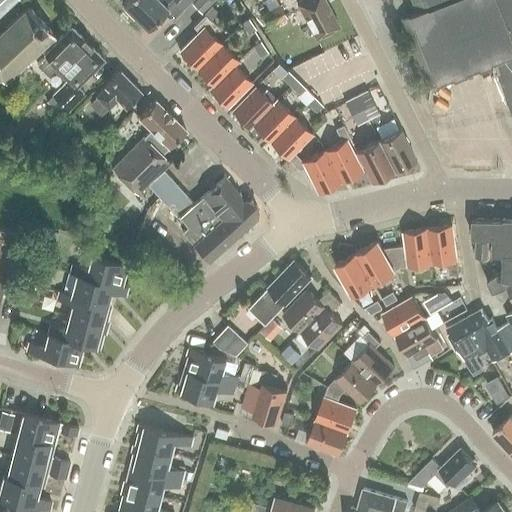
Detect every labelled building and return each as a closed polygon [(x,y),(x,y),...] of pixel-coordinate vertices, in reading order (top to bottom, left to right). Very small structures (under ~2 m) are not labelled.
[(0,0),(0,13),(14,0),(0,0)] [(183,9),(192,0),(161,0),(160,2),(158,0),(125,0),(123,3),(148,29),(169,8),(168,7),(175,1),(183,9)] [(194,0),(191,4),(200,14),(214,0),(194,0)] [(315,39),(339,26),(324,0),(300,0),(296,2),(315,39)] [(426,89),(488,65),(497,61),(500,68),(495,70),(511,119),(511,0),(411,0),(416,12),(399,18),(426,89)] [(0,31),(0,76),(4,81),(55,34),(46,25),(46,24),(38,15),(37,16),(28,6),(0,31)] [(285,18),(279,6),(263,14),(270,27),(285,18)] [(196,68),(220,44),(210,33),(216,27),(205,15),(193,27),(198,33),(179,51),(196,68)] [(249,19),(241,24),(248,35),(256,30),(249,19)] [(37,64),(37,65),(47,75),(52,69),(62,78),(65,76),(67,78),(51,95),(67,110),(84,93),(76,85),(102,58),(70,27),(43,54),(45,56),(37,64)] [(260,41),(252,46),(259,57),(267,52),(260,41)] [(213,85),(234,65),(238,61),(220,44),(196,68),(213,85)] [(213,85),(209,89),(227,107),(251,82),(234,65),(213,85)] [(287,70),(281,76),(289,85),(295,79),(287,70)] [(105,87),(96,96),(97,97),(108,109),(118,99),(125,107),(141,93),(120,71),(104,86),(105,87)] [(295,79),(289,85),(298,95),(305,89),(295,79)] [(273,105),(272,104),(256,87),(231,111),(249,129),(253,124),(273,105)] [(367,91),(356,97),(367,120),(379,114),(367,91)] [(313,97),(306,103),(315,112),(322,106),(313,97)] [(356,97),(345,103),(356,125),(367,120),(356,97)] [(151,130),(112,169),(137,193),(146,185),(162,168),(168,162),(161,154),(185,130),(155,100),(138,117),(151,130)] [(253,124),(270,141),(294,117),(277,100),(272,104),(273,105),(253,124)] [(294,117),(270,141),(288,159),(293,153),(312,135),(294,117)] [(341,142),(324,151),(339,181),(360,170),(345,140),(349,138),(342,125),(335,129),(341,142)] [(414,160),(399,129),(377,139),(393,170),(414,160)] [(371,181),(393,170),(377,139),(355,151),(371,181)] [(293,153),(288,159),(299,170),(305,167),(318,192),(339,181),(324,151),(302,162),(293,153)] [(162,168),(146,185),(176,220),(179,217),(187,226),(182,231),(207,260),(256,217),(257,207),(250,200),(241,201),(235,188),(225,177),(193,204),(162,168)] [(511,283),(511,217),(504,218),(504,219),(474,219),(478,236),(494,237),(493,254),(503,254),(503,273),(498,273),(488,280),(493,292),(511,283)] [(452,225),(428,228),(433,263),(448,261),(450,275),(459,274),(452,225)] [(406,246),(394,247),(402,267),(433,263),(428,228),(404,232),(406,246)] [(0,301),(17,234),(0,229),(0,301)] [(488,257),(489,240),(479,239),(477,257),(488,257)] [(378,241),(357,253),(374,283),(402,267),(394,247),(382,249),(378,241)] [(357,253),(335,265),(352,295),(374,283),(357,253)] [(127,272),(129,265),(91,255),(87,269),(72,265),(70,274),(75,275),(70,295),(59,291),(57,300),(72,304),(65,329),(50,325),(44,346),(29,342),(27,350),(78,364),(82,350),(84,350),(85,344),(98,348),(102,333),(105,334),(108,321),(105,320),(110,305),(106,304),(109,291),(124,295),(127,287),(120,285),(124,271),(127,272)] [(248,308),(265,325),(311,276),(294,260),(248,308)] [(511,283),(493,292),(503,311),(511,306),(511,283)] [(301,331),(335,296),(329,290),(319,301),(307,289),(283,315),(301,331)] [(397,299),(393,292),(382,298),(386,306),(397,299)] [(318,349),(342,324),(331,312),(341,302),(335,296),(301,331),(318,349)] [(395,335),(425,317),(413,296),(383,313),(395,335)] [(382,308),(378,300),(365,308),(371,314),(382,308)] [(444,316),(440,308),(433,313),(425,317),(395,335),(407,356),(412,353),(417,360),(429,353),(425,346),(437,338),(429,323),(432,322),(436,329),(448,322),(444,316)] [(488,320),(482,309),(468,317),(487,350),(487,351),(493,362),(511,351),(511,329),(505,317),(503,313),(502,313),(508,323),(498,329),(492,318),(488,320)] [(475,357),(487,351),(487,350),(468,317),(446,329),(457,349),(458,350),(459,350),(466,362),(474,375),(483,369),(475,357)] [(273,319),(261,331),(271,341),(283,329),(273,319)] [(247,343),(228,325),(213,342),(219,348),(236,355),(247,343)] [(364,325),(357,332),(361,335),(363,337),(369,331),(369,330),(364,325)] [(353,360),(378,385),(395,367),(376,348),(381,343),(369,331),(363,337),(369,343),(353,360)] [(289,345),(281,353),(293,364),(301,356),(289,345)] [(189,348),(183,369),(236,385),(238,377),(223,372),(227,359),(189,348)] [(361,402),(378,385),(353,360),(328,386),(341,394),(347,388),(361,402)] [(183,369),(176,390),(214,402),(217,389),(233,394),(236,385),(183,369)] [(263,371),(258,385),(262,387),(263,382),(274,385),(277,375),(263,371)] [(246,395),(242,407),(249,409),(254,411),(253,415),(277,423),(287,390),(274,385),(263,382),(262,387),(258,385),(257,385),(255,384),(250,383),(246,395)] [(338,402),(341,394),(328,386),(316,420),(348,432),(357,409),(338,402)] [(504,388),(493,394),(498,403),(509,396),(504,388)] [(2,411),(0,417),(0,429),(9,432),(14,414),(2,411)] [(23,413),(17,434),(53,444),(57,431),(76,436),(78,427),(23,413)] [(293,415),(285,413),(282,424),(289,427),(293,415)] [(510,450),(511,448),(511,414),(511,415),(510,415),(493,431),(510,450)] [(340,455),(348,432),(316,420),(309,438),(289,430),(287,435),(340,455)] [(136,445),(172,454),(175,442),(191,446),(193,437),(140,424),(138,430),(140,431),(136,445)] [(17,434),(12,456),(68,470),(70,461),(50,456),(53,444),(17,434)] [(135,452),(131,467),(182,479),(185,471),(169,467),(172,454),(136,445),(134,445),(133,451),(135,452)] [(467,473),(476,464),(460,448),(440,468),(431,459),(407,482),(420,487),(434,474),(446,487),(451,483),(457,489),(471,476),(467,473)] [(7,476),(39,485),(43,486),(46,473),(65,478),(68,470),(12,456),(7,476)] [(177,457),(175,464),(183,467),(185,460),(177,457)] [(125,481),(124,487),(162,497),(165,484),(180,488),(182,479),(131,467),(127,481),(125,481)] [(3,475),(0,487),(0,497),(49,510),(51,501),(36,498),(39,485),(7,476),(3,475)] [(124,494),(120,509),(132,511),(168,511),(159,509),(162,497),(124,487),(122,493),(124,494)] [(404,511),(407,501),(363,488),(357,508),(352,506),(350,511),(404,511)] [(435,511),(439,498),(419,492),(414,510),(422,511),(435,511)] [(472,495),(445,511),(479,511),(482,510),(472,495)] [(251,511),(313,511),(314,509),(274,497),(271,508),(254,503),(251,511)] [(482,510),(479,511),(504,511),(497,500),(482,510)]
